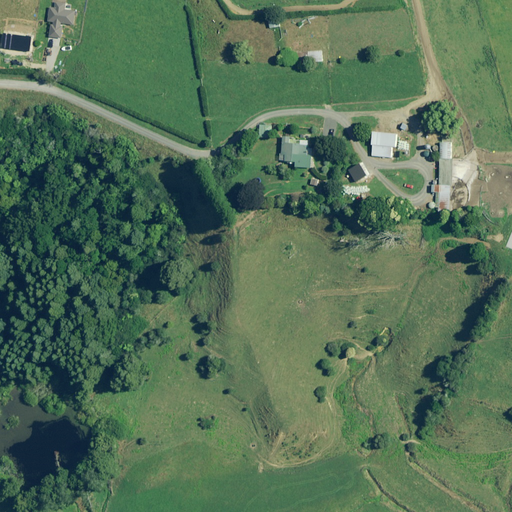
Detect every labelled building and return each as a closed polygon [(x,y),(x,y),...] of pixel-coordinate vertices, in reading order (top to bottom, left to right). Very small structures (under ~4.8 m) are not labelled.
[(67,4),(57,3),(56,8),(50,8),(49,22),(52,22),(50,37),(62,39),(64,24),(75,25),(77,11),(66,10),(67,4)] [(282,27),(281,15),(270,16),(272,29),(282,27)] [(324,62),(323,51),(310,52),(310,59),(315,59),(315,62),(324,62)] [(307,53),(284,53),(284,59),(287,59),(287,64),(307,64),(307,53)] [(273,126),(261,125),(261,138),(272,138),(273,126)] [(398,135),(374,133),(373,145),(374,145),(373,156),(390,158),(391,147),(397,148),(398,135)] [(311,141),(310,141),(301,140),(301,142),(291,141),(291,140),(291,138),(284,138),(283,155),(281,155),(281,161),(297,162),(297,167),(313,169),(314,155),(313,155),(314,146),(311,146),(311,141)] [(454,160),(454,143),(442,143),(442,160),(441,185),(437,185),(434,185),(433,185),(433,193),(441,193),(441,203),(452,203),(453,185),(454,160)]
